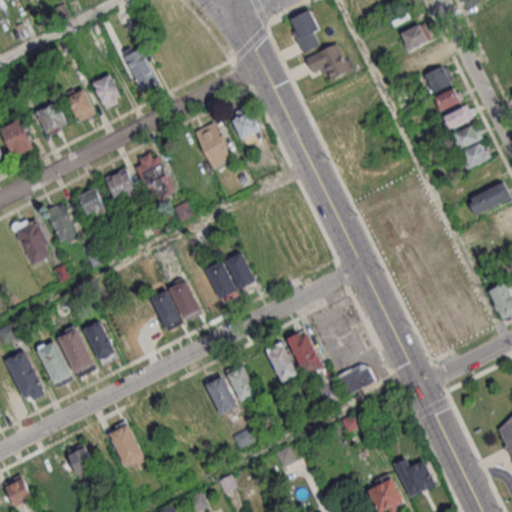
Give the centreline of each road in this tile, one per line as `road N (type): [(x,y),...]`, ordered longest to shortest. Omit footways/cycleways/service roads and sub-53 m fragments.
road 1 (tertiary): [(480,511),(260,65)]
road 2 (residential): [(0,449),(358,267)]
road 3 (residential): [(0,198),(260,65)]
road 4 (residential): [(511,144),(441,0)]
